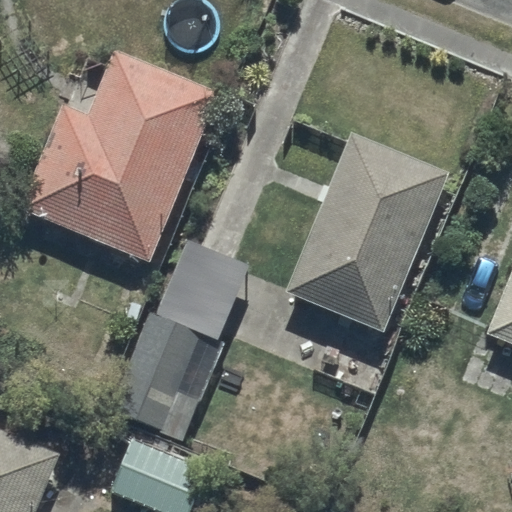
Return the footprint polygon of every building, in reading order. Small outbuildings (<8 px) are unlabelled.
[(220,84),(111,38),(103,55),(85,47),(64,97),(59,95),(14,201),(147,257),(220,84)] [(446,164),(348,124),(283,283),(383,325),(446,164)] [(511,256),(484,321),(511,333),(511,256)] [(199,326),(149,304),(105,402),(180,435),(200,390),(176,379),(199,326)] [(60,445),(0,418),(0,511),(33,511),(31,511),(60,445)] [(186,511),(207,463),(132,432),(111,483),(182,511),(186,511)]
